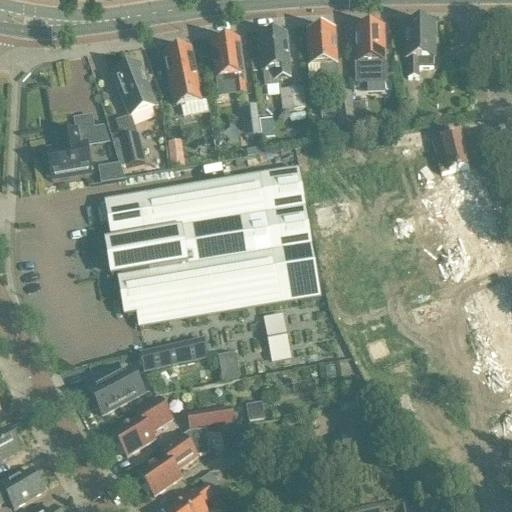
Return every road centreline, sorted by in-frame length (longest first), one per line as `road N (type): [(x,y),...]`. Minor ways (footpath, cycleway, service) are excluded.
road 1 (secondary): [(263,0),(73,21),(0,17)]
road 2 (residential): [(113,511),(0,314)]
